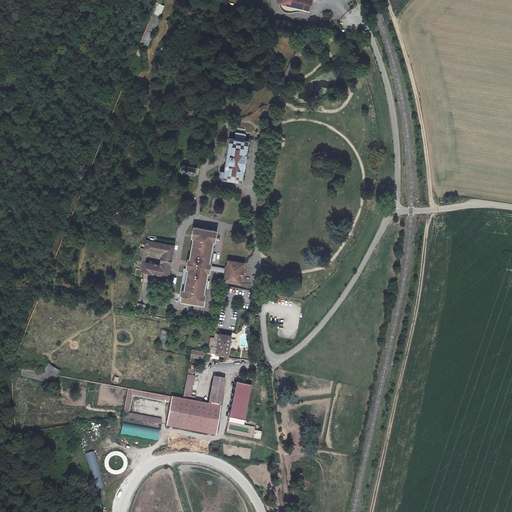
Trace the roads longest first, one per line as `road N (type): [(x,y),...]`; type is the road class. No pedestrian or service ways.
road 1 (track): [(372,511),(432,209)]
road 2 (unclassified): [(262,307),(268,351),(292,354),(331,316),(398,212)]
road 3 (residential): [(343,15),(367,28),(388,88),(398,212)]
road 4 (track): [(387,0),(418,96),(432,209)]
road 5 (unknown): [(252,189),(214,180),(200,190),(183,221),(171,291)]
road 6 (track): [(70,0),(26,57),(0,132)]
